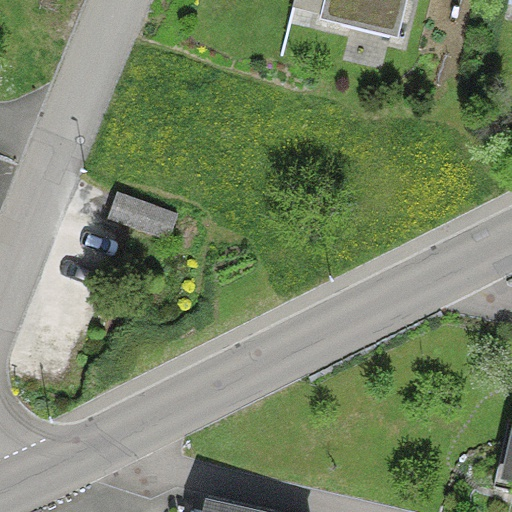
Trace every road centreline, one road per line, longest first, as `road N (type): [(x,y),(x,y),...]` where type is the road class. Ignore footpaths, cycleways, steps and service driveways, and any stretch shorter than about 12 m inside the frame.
road 1 (tertiary): [(0,498),(511,239)]
road 2 (residential): [(122,0),(53,145),(0,287)]
